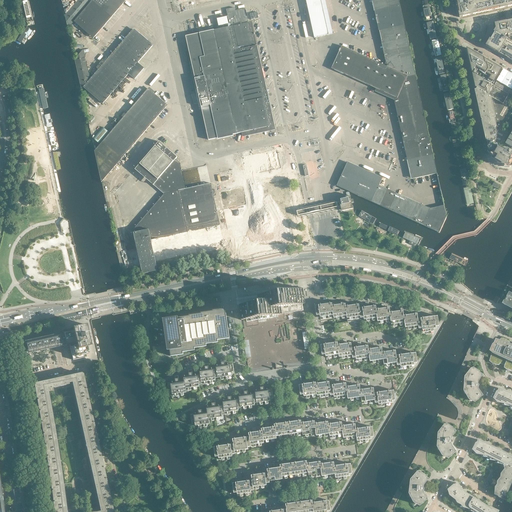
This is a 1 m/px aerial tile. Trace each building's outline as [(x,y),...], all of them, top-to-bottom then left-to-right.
[(21,2),(26,23),(32,21),(27,0),(21,2)] [(68,28),(74,21),(90,3),(87,0),(78,0),(65,15),(68,28)] [(93,38),(125,1),(126,0),(92,0),(90,3),(74,21),(93,38)] [(305,0),(309,17),(328,13),(325,0),(305,0)] [(437,174),(399,1),(398,0),(374,0),(388,63),(387,66),(341,46),(340,49),(339,51),(331,68),(397,98),(397,99),(396,99),(414,179),(437,174)] [(493,30),(506,37),(511,35),(511,0),(477,0),(462,3),(469,35),(493,30)] [(422,5),(425,20),(432,19),(429,4),(422,5)] [(248,22),(245,8),(227,12),(229,23),(231,22),(232,25),(248,22)] [(309,17),(314,38),(333,34),(328,13),(309,17)] [(430,40),(436,38),(433,21),(426,23),(430,40)] [(267,92),(257,46),(254,46),(248,23),(233,26),(239,53),(240,54),(235,55),(251,132),(251,133),(252,135),(275,130),(271,112),(272,111),(268,94),(268,92),(267,92)] [(27,26),(17,40),(20,42),(30,28),(27,26)] [(251,132),(235,55),(240,54),(239,53),(233,26),(214,30),(237,134),(241,133),(242,137),(252,135),(251,133),(251,132)] [(103,104),(129,74),(138,63),(152,46),(133,29),(90,79),(83,87),(103,104)] [(237,134),(214,30),(186,36),(198,91),(200,103),(209,140),(217,138),(218,139),(233,136),(233,135),(237,134)] [(507,39),(504,37),(494,31),(485,45),(504,56),(511,60),(511,41),(507,39)] [(436,56),(441,55),(438,39),(432,41),(436,56)] [(502,69),(469,49),(466,48),(467,51),(472,73),(483,79),(482,79),(491,84),(493,85),(502,68),(502,69)] [(90,79),(87,64),(83,50),(82,51),(81,53),(75,60),(82,89),(83,87),(90,79)] [(439,75),(445,74),(442,57),(436,58),(439,75)] [(135,79),(144,68),(138,63),(129,74),(135,79)] [(511,74),(510,74),(503,69),(497,81),(511,89),(511,74)] [(494,86),(493,85),(491,84),(482,79),(483,79),(472,73),(471,73),(472,77),(489,87),(487,91),(485,94),(503,104),(508,94),(494,86)] [(443,92),(449,91),(446,75),(439,76),(443,92)] [(511,147),(505,144),(511,132),(511,89),(497,81),(494,85),(511,95),(511,108),(500,130),(506,135),(499,148),(501,149),(499,151),(502,153),(511,158),(511,147)] [(42,85),(37,86),(40,102),(46,101),(42,85)] [(485,94),(480,90),(475,88),(475,89),(481,118),(482,118),(483,122),(498,131),(511,109),(508,107),(503,104),(485,94)] [(122,158),(151,124),(166,107),(147,90),(102,142),(101,144),(120,160),(121,159),(122,159),(122,158)] [(200,103),(198,91),(191,92),(194,104),(200,103)] [(447,111),(453,109),(450,93),(444,95),(447,111)] [(508,107),(511,100),(511,96),(508,94),(503,104),(508,107)] [(47,105),(41,107),(45,124),(51,122),(47,105)] [(505,135),(498,131),(483,122),(482,122),(486,140),(498,147),(505,135)] [(51,128),(46,129),(50,147),(55,146),(51,128)] [(511,158),(502,153),(499,151),(501,149),(499,148),(498,147),(486,140),(488,147),(487,147),(490,154),(495,160),(494,160),(501,164),(500,165),(507,167),(507,168),(511,168),(511,165),(511,158)] [(181,190),(177,172),(181,171),(181,168),(180,168),(179,165),(180,164),(180,163),(179,163),(178,163),(176,161),(175,160),(177,157),(159,142),(140,164),(158,180),(153,185),(163,194),(181,190)] [(115,166),(118,163),(118,162),(120,160),(101,144),(99,146),(96,150),(96,149),(95,150),(94,151),(101,182),(105,178),(108,174),(111,170),(111,171),(112,170),(115,167),(115,166)] [(278,149),(242,156),(246,174),(282,168),(278,149)] [(461,150),(456,152),(459,167),(465,166),(461,150)] [(62,170),(58,151),(51,152),(56,172),(62,170)] [(430,212),(378,188),(381,180),(346,164),(336,186),(439,233),(447,217),(445,208),(430,212)] [(470,185),(466,169),(459,170),(463,187),(470,185)] [(63,175),(57,177),(61,196),(67,195),(63,175)] [(234,251),(236,258),(284,249),(280,224),(284,224),(285,229),(292,228),(291,222),(297,221),(296,215),(293,214),(290,201),(292,201),(289,182),(262,187),(258,186),(247,188),(251,209),(257,209),(259,222),(262,222),(262,225),(260,225),(252,226),(244,186),(221,190),(232,249),(234,249),(234,251)] [(211,183),(181,190),(163,194),(164,194),(133,230),(134,233),(133,233),(136,243),(122,246),(127,268),(126,268),(127,268),(140,265),(142,274),(158,271),(156,262),(199,252),(198,248),(220,243),(221,247),(225,247),(224,246),(211,183)] [(467,205),(474,204),(471,189),(464,190),(467,205)] [(353,209),(352,203),(354,203),(353,200),(351,200),(350,196),(339,198),(339,202),(337,203),(337,202),(336,203),(336,204),(336,206),(337,207),(338,207),(340,206),(341,211),(353,209)] [(361,210),(358,215),(372,224),(376,218),(361,210)] [(380,223),(378,227),(394,235),(396,235),(397,235),(398,234),(398,233),(398,232),(397,231),(396,230),(395,230),(380,223)] [(402,238),(419,245),(421,240),(405,232),(402,238)] [(452,254),(449,259),(466,266),(468,261),(452,254)] [(303,310),(302,304),(303,304),(305,303),(303,288),(300,288),(298,289),(296,289),(293,289),(288,290),(286,290),(262,294),(259,294),(257,295),(258,302),(239,305),(241,320),(250,319),(252,319),(254,318),(257,318),(257,320),(265,319),(265,317),(270,316),(275,315),(277,315),(280,315),(282,314),(282,312),(286,311),(286,313),(303,310)] [(511,295),(508,293),(503,304),(510,308),(510,309),(510,310),(511,310),(511,295)] [(378,318),(376,310),(376,306),(369,307),(369,303),(366,303),(366,307),(359,308),(359,305),(355,305),(355,304),(351,304),(352,306),(346,306),(345,304),(342,304),(342,303),(338,304),(338,305),(332,306),(332,303),(328,304),(328,303),(325,303),(325,304),(315,306),(316,316),(320,315),(320,317),(333,315),(333,318),(346,316),(347,322),(359,320),(359,322),(366,321),(366,319),(377,318),(378,318)] [(391,320),(390,313),(389,308),(385,308),(385,304),(382,304),(382,309),(376,310),(378,318),(377,318),(377,322),(391,320)] [(405,323),(404,316),(403,311),(399,311),(399,307),(395,308),(396,312),(390,313),(391,320),(391,325),(405,323)] [(229,338),(228,326),(225,308),(213,310),(213,311),(201,313),(189,315),(189,316),(178,318),(178,317),(165,319),(163,319),(167,351),(170,351),(171,356),(183,354),(183,352),(195,350),(194,348),(206,346),(206,344),(218,342),(217,340),(229,338)] [(419,326),(418,319),(417,314),(413,314),(413,313),(410,314),(410,315),(404,316),(405,323),(405,328),(418,326),(419,326)] [(439,325),(437,316),(436,316),(430,317),(430,316),(427,316),(427,318),(418,319),(419,326),(418,326),(419,329),(422,328),(422,330),(436,328),(436,326),(437,326),(439,326),(439,325)] [(90,346),(89,342),(87,331),(85,325),(72,328),(72,329),(72,330),(62,333),(62,334),(65,344),(65,346),(69,345),(73,360),(86,357),(86,354),(88,354),(86,347),(89,346),(90,346)] [(65,344),(62,334),(56,335),(58,346),(65,344)] [(58,346),(56,335),(50,336),(52,347),(58,346)] [(52,347),(50,336),(44,338),(46,349),(52,347)] [(46,349),(44,338),(37,339),(40,350),(46,349)] [(511,345),(509,344),(509,342),(507,340),(504,339),(501,338),(499,341),(496,340),(494,344),(492,345),(490,351),(492,352),(489,361),(491,363),(495,365),(498,365),(500,364),(504,366),(504,368),(506,370),(510,372),(511,371),(511,345)] [(40,350),(37,339),(31,341),(34,351),(40,350)] [(353,355),(352,348),(351,343),(347,344),(346,339),(343,340),(344,344),(338,345),(339,355),(339,357),(352,355),(353,355)] [(34,351),(31,341),(25,342),(28,357),(29,358),(30,359),(31,359),(32,359),(33,359),(33,358),(34,358),(34,357),(34,356),(33,351),(34,351)] [(339,355),(338,345),(337,343),(331,344),(331,342),(328,343),(328,344),(321,345),(322,355),(325,354),(326,356),(339,355)] [(370,358),(368,350),(368,346),(361,347),(361,342),(358,343),(358,347),(352,348),(353,355),(352,355),(352,358),(356,358),(356,360),(369,358),(370,358)] [(397,363),(396,356),(396,351),(389,352),(389,350),(386,351),(386,352),(382,353),(382,348),(378,348),(378,347),(375,347),(375,349),(368,350),(370,358),(369,358),(370,361),(383,360),(384,365),(397,363)] [(417,361),(416,353),(415,353),(409,354),(408,353),(405,353),(406,354),(396,356),(397,363),(397,366),(400,365),(401,367),(414,365),(414,363),(416,363),(417,363),(417,361)] [(234,373),(233,364),(225,365),(225,364),(225,362),(224,359),(223,359),(221,359),(221,365),(216,366),(216,368),(217,373),(214,373),(215,378),(232,376),(231,374),(234,373)] [(215,378),(214,373),(217,373),(216,368),(209,369),(208,363),(206,364),(206,363),(204,364),(205,369),(200,370),(200,375),(201,379),(198,380),(199,385),(202,384),(202,382),(215,380),(215,378)] [(478,384),(477,384),(477,385),(477,384),(475,384),(475,383),(478,379),(479,379),(482,375),(479,373),(479,372),(473,368),(471,369),(471,372),(469,372),(465,377),(466,380),(465,381),(464,391),(467,392),(466,394),(469,399),(472,399),(472,401),(475,402),(478,399),(479,398),(482,396),(482,395),(483,394),(480,389),(479,389),(478,389),(478,390),(479,392),(478,392),(475,388),(475,387),(477,387),(478,387),(479,386),(479,385),(478,385),(478,384)] [(201,379),(200,375),(193,376),(193,375),(192,373),(192,370),(190,370),(188,370),(189,376),(183,377),(184,381),(185,389),(186,388),(199,387),(199,385),(198,380),(201,379)] [(72,381),(72,380),(83,377),(82,374),(81,374),(58,379),(59,386),(67,384),(67,383),(72,381)] [(185,389),(184,381),(179,381),(178,376),(176,376),(175,376),(175,379),(175,382),(176,382),(168,383),(169,393),(172,392),(172,394),(186,392),(186,388),(185,389)] [(85,388),(83,377),(72,380),(72,381),(74,391),(85,388)] [(331,394),(330,386),(329,382),(325,383),(324,378),(321,379),(322,383),(316,384),(317,395),(317,396),(330,394),(331,394)] [(59,386),(58,379),(35,384),(34,385),(35,388),(46,386),(46,387),(52,386),(52,387),(59,386)] [(348,395),(346,387),(346,383),(339,384),(339,380),(336,380),(336,385),(330,386),(331,394),(330,394),(330,396),(334,395),(334,397),(347,395),(348,395)] [(317,395),(316,384),(316,383),(309,384),(309,382),(306,383),(306,384),(299,385),(300,395),(304,394),(304,396),(317,395)] [(361,397),(360,390),(360,385),(356,386),(356,385),(352,385),(353,386),(346,387),(348,395),(347,395),(348,399),(361,397)] [(48,397),(46,387),(46,386),(35,388),(37,399),(48,397)] [(255,391),(255,393),(257,403),(271,401),(270,399),(273,398),(272,389),(264,390),(264,389),(264,387),(260,387),(261,390),(255,391)] [(88,400),(85,388),(74,391),(77,402),(88,400)] [(257,403),(255,393),(248,394),(247,388),(245,389),(245,388),(243,389),(244,395),(239,395),(239,399),(240,407),(241,407),(254,405),(254,403),(257,403)] [(375,400),(374,393),(373,388),(367,389),(367,388),(364,388),(364,390),(360,390),(361,397),(362,402),(375,400)] [(511,408),(511,394),(510,394),(510,395),(504,392),(503,392),(504,391),(499,388),(498,391),(497,392),(493,398),(495,400),(497,400),(497,402),(502,403),(503,403),(504,403),(504,405),(508,406),(509,406),(510,406),(510,408),(511,408)] [(395,400),(394,390),(392,391),(386,391),(386,390),(383,391),(383,392),(374,393),(375,400),(375,403),(378,403),(379,405),(389,403),(392,403),(392,401),(394,400),(395,400)] [(50,408),(49,402),(48,397),(37,399),(38,405),(38,407),(39,410),(50,408)] [(240,407),(239,399),(232,400),(232,399),(231,397),(228,397),(228,400),(223,401),(223,405),(224,413),(225,413),(238,411),(238,409),(241,408),(241,407),(240,407)] [(90,411),(88,400),(77,402),(79,413),(90,411)] [(224,413),(223,405),(216,406),(216,405),(215,403),(215,400),(213,400),(211,400),(212,406),(206,407),(207,412),(208,419),(209,419),(222,417),(222,415),(225,415),(225,413),(224,413)] [(52,420),(50,411),(50,408),(39,410),(40,416),(40,417),(40,418),(41,422),(52,420)] [(208,419),(207,412),(202,413),(202,410),(198,410),(199,413),(191,415),(192,424),(195,424),(195,426),(209,424),(209,419),(208,419)] [(92,422),(90,411),(79,413),(82,425),(92,422)] [(316,433),(315,424),(315,421),(311,422),(310,417),(307,418),(308,422),(301,423),(303,433),(302,433),(303,435),(316,433)] [(330,434),(328,424),(328,422),(321,423),(321,418),(318,419),(318,423),(315,424),(316,433),(316,436),(329,434),(330,434)] [(54,431),(53,425),(52,420),(41,422),(42,427),(42,428),(42,429),(42,430),(43,433),(54,431)] [(303,433),(301,423),(301,421),(297,421),(297,420),(294,420),(294,422),(287,423),(281,423),(281,422),(278,423),(278,424),(274,424),(275,427),(276,436),(289,434),(296,433),(302,433),(303,433)] [(95,433),(92,422),(82,425),(84,436),(95,433)] [(343,434),(342,426),(342,422),(338,423),(337,422),(334,422),(335,423),(328,424),(330,434),(329,434),(330,436),(343,434)] [(276,436),(275,427),(269,428),(268,423),(265,424),(266,428),(261,429),(262,431),(263,441),(264,441),(277,439),(276,436)] [(357,436),(356,429),(355,424),(351,425),(351,424),(348,424),(348,425),(342,426),(343,434),(343,438),(356,436),(357,436)] [(451,441),(450,441),(448,441),(448,440),(451,435),(453,436),(455,431),(452,429),(452,428),(447,425),(444,425),(444,426),(444,428),(442,429),(442,428),(438,433),(440,436),(438,437),(437,447),(438,447),(440,448),(439,450),(442,455),(445,455),(446,457),(448,458),(452,456),(452,455),(456,452),(455,451),(456,450),(453,445),(452,445),(451,446),(452,448),(452,449),(448,444),(448,443),(450,443),(451,443),(452,443),(452,442),(452,441),(451,441)] [(374,436),(372,427),(371,427),(365,428),(365,427),(362,427),(362,428),(356,429),(357,436),(356,436),(357,441),(365,440),(371,439),(370,437),(372,437),(374,437),(374,436)] [(263,441),(262,431),(256,432),(255,428),(252,428),(253,433),(249,433),(249,437),(250,445),(251,445),(264,443),(264,441),(263,441)] [(56,443),(54,434),(54,431),(43,433),(44,439),(43,439),(44,441),(45,444),(56,443)] [(97,445),(95,433),(84,436),(87,447),(97,445)] [(250,445),(249,437),(242,438),(242,437),(239,437),(239,438),(233,439),(233,444),(234,451),(235,451),(248,449),(248,447),(251,447),(251,445),(250,445)] [(493,460),(498,450),(489,445),(489,446),(482,443),(483,442),(478,440),(477,443),(476,443),(473,450),(474,451),(477,452),(477,453),(481,454),(483,455),(483,456),(487,457),(489,458),(489,460),(493,460)] [(57,454),(56,443),(45,444),(46,450),(45,451),(45,452),(46,452),(47,456),(57,454)] [(235,454),(235,451),(234,451),(233,444),(224,445),(224,444),(221,445),(221,446),(214,447),(215,457),(218,456),(219,458),(232,456),(232,454),(235,454)] [(100,456),(97,445),(87,447),(89,458),(100,456)] [(511,457),(507,455),(507,454),(498,450),(493,460),(495,461),(497,461),(497,463),(500,464),(501,464),(502,464),(503,465),(504,467),(511,463),(511,457)] [(59,465),(58,459),(57,454),(47,456),(47,462),(47,463),(48,464),(48,467),(59,465)] [(102,467),(100,456),(89,458),(92,470),(102,467)] [(322,474),(321,464),(320,462),(316,462),(316,458),(313,458),(313,463),(307,464),(308,473),(308,476),(322,474)] [(335,474),(334,466),(334,462),(327,463),(327,459),(324,459),(324,464),(321,464),(322,474),(322,476),(335,474)] [(308,473),(307,464),(307,461),(303,462),(303,460),(299,461),(300,462),(294,463),(287,464),(287,463),(284,463),(284,464),(280,465),(280,467),(282,477),(289,476),(296,475),(308,473)] [(352,472),(351,466),(351,464),(349,464),(343,465),(343,463),(340,464),(340,465),(334,466),(335,474),(335,478),(344,477),(349,476),(349,474),(351,474),(352,474),(352,472)] [(511,463),(504,467),(505,470),(503,471),(501,474),(502,475),(501,477),(500,477),(511,482),(511,480),(511,463)] [(282,477),(280,467),(274,468),(274,464),(270,464),(271,469),(267,469),(268,473),(269,481),(282,479),(282,477)] [(61,477),(60,468),(59,465),(48,467),(49,473),(49,475),(50,478),(61,477)] [(105,478),(102,467),(92,470),(94,481),(105,478)] [(423,488),(422,488),(421,488),(421,487),(424,482),(425,483),(428,479),(425,477),(425,476),(419,472),(417,472),(417,473),(417,475),(415,475),(411,480),(412,483),(411,484),(410,484),(409,493),(412,495),(411,497),(414,502),(417,502),(417,504),(419,505),(423,503),(424,502),(427,499),(428,498),(425,493),(424,492),(424,493),(423,493),(424,495),(423,496),(420,491),(420,490),(422,490),(423,490),(424,490),(424,489),(424,488),(423,488)] [(269,481),(268,473),(261,474),(261,473),(258,473),(258,474),(251,475),(252,480),(253,487),(254,487),(267,485),(266,483),(270,483),(269,481)] [(62,488),(62,482),(61,477),(50,478),(51,484),(50,485),(50,486),(51,486),(51,490),(62,488)] [(508,490),(510,486),(511,482),(500,477),(497,481),(498,481),(499,483),(497,485),(495,487),(496,487),(496,488),(495,490),(495,494),(498,496),(499,497),(504,499),(507,493),(508,490)] [(107,490),(105,478),(94,481),(97,492),(107,490)] [(254,490),(254,487),(253,487),(252,480),(243,482),(243,480),(239,481),(240,482),(232,483),(234,493),(237,492),(237,494),(251,493),(251,491),(254,490)] [(471,496),(467,494),(465,492),(464,493),(463,492),(459,488),(460,487),(457,483),(455,485),(454,485),(448,490),(449,492),(451,493),(450,495),(456,499),(458,500),(457,502),(461,504),(463,505),(463,507),(464,507),(471,496)] [(64,500),(63,491),(62,488),(51,490),(52,496),(52,497),(53,498),(53,501),(64,500)] [(110,501),(107,490),(97,492),(99,503),(110,501)] [(479,511),(484,504),(479,501),(480,500),(479,499),(478,499),(477,499),(477,500),(471,496),(464,507),(469,509),(469,508),(471,509),(471,511),(473,511),(479,511)] [(313,511),(313,503),(312,500),(308,501),(308,497),(305,497),(305,501),(299,502),(300,511),(313,511)] [(300,511),(299,502),(293,503),(292,499),(289,499),(290,504),(286,504),(286,509),(286,511),(300,511)] [(57,511),(65,511),(64,505),(64,500),(53,501),(54,507),(53,508),(53,509),(54,509),(54,511),(57,511)] [(329,502),(329,500),(328,501),(322,502),(322,500),(318,501),(319,502),(313,503),(313,511),(327,511),(329,511),(330,510),(330,509),(329,502)] [(111,511),(112,511),(110,501),(99,503),(101,511),(102,511),(111,511)]
